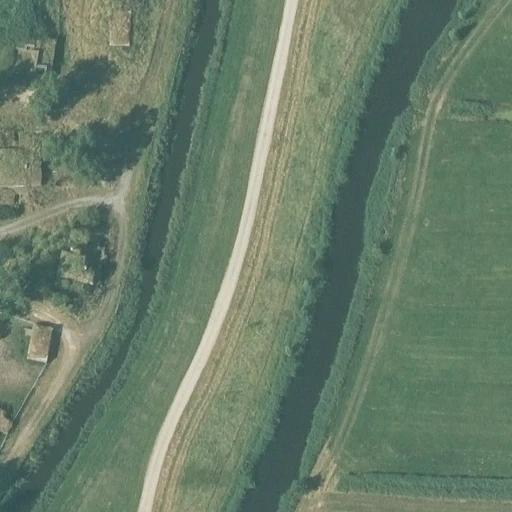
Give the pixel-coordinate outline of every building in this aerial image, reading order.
[(142,15),(120,14),(118,50),(140,52),(142,15)] [(55,84),(63,50),(25,41),(17,74),(55,84)] [(0,145),(0,189),(37,193),(41,150),(6,147),(0,145)] [(100,298),(109,252),(86,248),(83,262),(73,259),(69,278),(78,279),(75,293),(100,298)] [(53,331),(33,326),(32,328),(28,327),(26,336),(31,337),(26,364),(45,368),(53,331)] [(6,414),(0,412),(0,436),(6,439),(11,426),(2,423),(6,414)]
